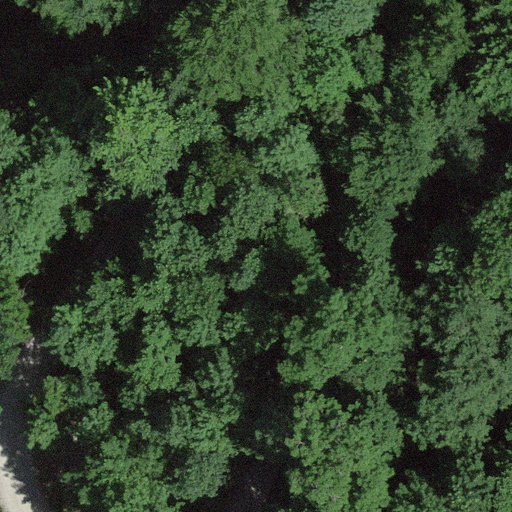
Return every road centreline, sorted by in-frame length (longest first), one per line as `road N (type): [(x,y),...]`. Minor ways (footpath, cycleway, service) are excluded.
road 1 (track): [(425,0),(386,71),(269,454),(241,511)]
road 2 (track): [(408,511),(453,385),(506,0)]
road 3 (track): [(0,443),(20,359),(133,216),(149,176),(163,0)]
